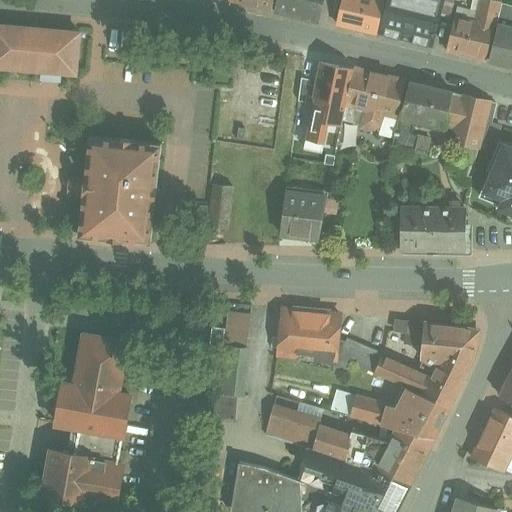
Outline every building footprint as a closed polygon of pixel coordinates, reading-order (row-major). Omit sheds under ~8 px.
[(230,0),(230,1),(274,10),(275,0),(230,0)] [(325,0),(279,0),(277,10),(320,21),(325,0)] [(345,0),(339,25),(379,35),(387,0),(345,0)] [(419,0),(418,6),(393,0),(391,0),(383,35),(429,47),(438,12),(443,13),(446,0),(419,0)] [(456,0),(446,0),(443,13),(443,16),(452,18),(456,0)] [(482,0),(479,12),(459,7),(448,51),(488,61),(496,25),(498,25),(503,4),(503,2),(495,0),(482,0)] [(511,6),(503,4),(498,25),(497,28),(499,29),(491,61),(511,66),(511,6)] [(82,32),(0,24),(0,66),(40,70),(45,70),(44,75),(61,76),(62,72),(67,72),(78,73),(82,32)] [(347,67),(316,59),(307,108),(319,110),(318,114),(317,114),(312,136),(319,138),(340,141),(345,120),(345,119),(337,117),(347,67)] [(409,81),(356,69),(345,119),(345,120),(361,124),(360,128),(368,131),(371,131),(375,131),(379,129),(381,128),(383,126),(385,124),(387,114),(400,117),(409,81)] [(456,93),(413,82),(405,115),(418,118),(448,126),(456,93)] [(492,101),(465,95),(453,141),(470,146),(480,148),(492,101)] [(405,115),(402,114),(398,131),(414,135),(418,118),(405,115)] [(120,139),(92,136),(88,177),(87,177),(83,177),(83,176),(82,176),(80,193),(81,193),(86,194),(85,196),(86,196),(82,234),(114,237),(114,239),(124,240),(124,238),(153,242),(164,144),(135,141),(136,140),(120,138),(120,139)] [(340,141),(319,138),(316,158),(337,159),(340,141)] [(511,145),(497,139),(479,194),(511,210),(511,145)] [(480,148),(470,146),(467,159),(477,161),(480,148)] [(234,185),(216,183),(212,215),(231,217),(234,185)] [(329,197),(288,192),(282,233),(321,238),(329,197)] [(467,209),(404,207),(403,247),(467,248),(467,209)] [(342,314),(285,309),(279,355),(335,370),(337,353),(338,353),(342,314)] [(253,313),(231,311),(227,345),(248,347),(253,313)] [(456,325),(426,323),(423,358),(426,360),(420,371),(426,374),(432,361),(466,377),(470,369),(473,361),(478,347),(479,343),(479,338),(480,331),(473,329),(469,328),(465,327),(456,325)] [(227,328),(214,327),(211,351),(224,352),(227,328)] [(126,343),(84,335),(74,386),(62,384),(55,424),(78,428),(73,454),(50,450),(42,495),(83,503),(84,500),(114,506),(121,465),(123,452),(118,451),(128,395),(117,393),(126,343)] [(349,338),(335,370),(348,374),(352,363),(350,362),(359,342),(349,338)] [(380,351),(359,342),(350,362),(352,363),(375,373),(384,355),(379,353),(380,351)] [(242,348),(225,346),(219,394),(237,395),(242,348)] [(420,371),(384,355),(375,373),(415,390),(426,374),(420,371)] [(466,377),(432,361),(426,374),(415,390),(450,407),(466,377)] [(511,372),(508,380),(502,396),(511,399),(511,372)] [(450,407),(415,390),(406,408),(417,411),(410,424),(435,436),(450,407)] [(355,399),(336,394),(333,405),(352,410),(355,399)] [(406,408),(357,395),(352,416),(398,429),(407,431),(410,424),(417,411),(406,408)] [(511,415),(496,408),(473,455),(505,469),(506,465),(511,468),(511,415)] [(320,427),(274,413),(268,435),(310,448),(311,447),(314,448),(320,427)] [(352,436),(321,425),(320,427),(314,448),(346,459),(352,436)] [(394,442),(354,431),(352,436),(346,459),(357,463),(357,461),(377,469),(377,470),(411,483),(434,438),(407,431),(398,429),(394,442)] [(314,448),(311,447),(310,448),(299,480),(302,481),(318,486),(329,490),(368,504),(369,499),(389,507),(399,507),(411,483),(377,470),(377,469),(357,461),(357,463),(346,459),(314,448)] [(297,478),(268,467),(241,461),(236,494),(249,493),(251,511),(253,511),(304,510),(302,481),(299,480),(297,479),(297,478)] [(329,490),(318,486),(314,497),(325,502),(329,490)] [(498,511),(499,509),(460,497),(455,511),(498,511)] [(387,511),(365,504),(361,511),(345,511),(348,506),(332,500),(327,511),(387,511)]
